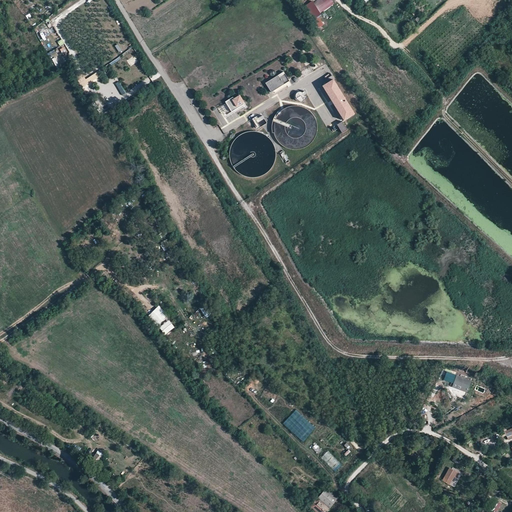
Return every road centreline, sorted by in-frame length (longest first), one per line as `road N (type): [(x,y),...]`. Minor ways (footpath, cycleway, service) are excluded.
road 1 (track): [(362,511),(347,491),(350,479),(384,443),(411,430),(449,441),(511,488)]
road 2 (unclassified): [(0,423),(67,462),(122,511)]
